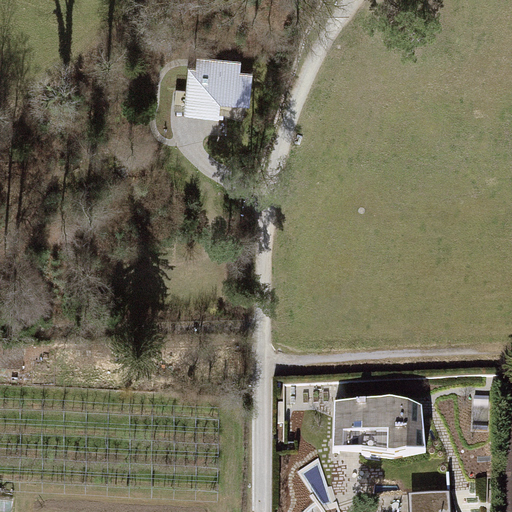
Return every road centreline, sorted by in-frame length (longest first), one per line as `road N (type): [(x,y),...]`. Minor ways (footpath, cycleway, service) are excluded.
road 1 (track): [(350,0),(322,42),(264,204),(260,325)]
road 2 (track): [(263,363),(480,349)]
road 3 (track): [(260,325),(260,511)]
